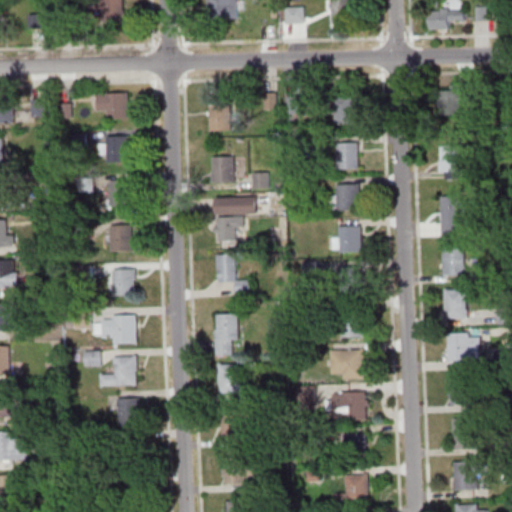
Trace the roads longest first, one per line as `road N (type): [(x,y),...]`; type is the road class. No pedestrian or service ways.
road 1 (residential): [(416,511),(396,0)]
road 2 (residential): [(185,511),(166,0)]
road 3 (residential): [(511,54),(0,68)]
